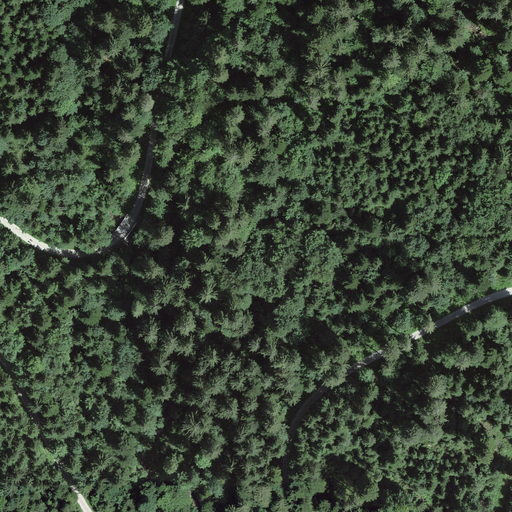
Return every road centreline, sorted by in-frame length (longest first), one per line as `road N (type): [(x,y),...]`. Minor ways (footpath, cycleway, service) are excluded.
road 1 (track): [(181,0),(146,176),(126,227),(101,249),(68,253),(33,241),(0,216)]
road 2 (track): [(290,511),(287,438),(305,404),(358,363),(511,290)]
road 3 (track): [(0,355),(86,511)]
